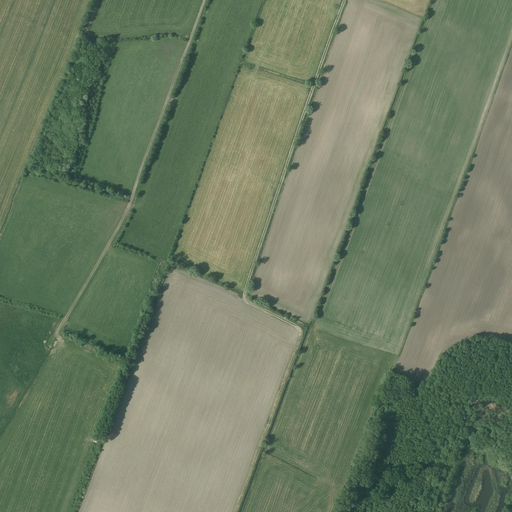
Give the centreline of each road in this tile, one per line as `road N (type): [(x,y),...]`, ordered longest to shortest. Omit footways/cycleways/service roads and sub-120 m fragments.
road 1 (track): [(343,0),(245,289),(246,298),(302,333),(235,511)]
road 2 (track): [(0,431),(128,210),(205,0)]
